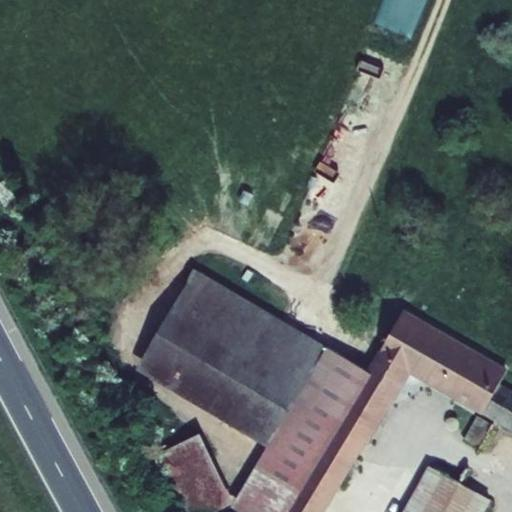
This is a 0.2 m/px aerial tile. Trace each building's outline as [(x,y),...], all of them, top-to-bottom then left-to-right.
[(388,364),(213,264),(155,366),(286,441),(251,502),(269,511),(303,511),(304,510),(319,485),(348,435),(357,419),(377,384),(388,364)] [(377,384),(357,419),(387,436),(426,366),(511,417),(511,379),(505,375),(511,362),(420,307),(416,315),(388,364),(377,384)] [(485,441),(500,450),(511,429),(511,425),(499,417),(485,441)] [(348,435),(376,453),(387,436),(357,419),(348,435)] [(229,511),(248,503),(215,434),(176,453),(200,504),(203,511),(229,511)] [(304,510),(303,511),(343,511),(376,453),(348,435),(319,485),(304,510)] [(500,511),(509,498),(452,464),(424,511),(500,511)]
